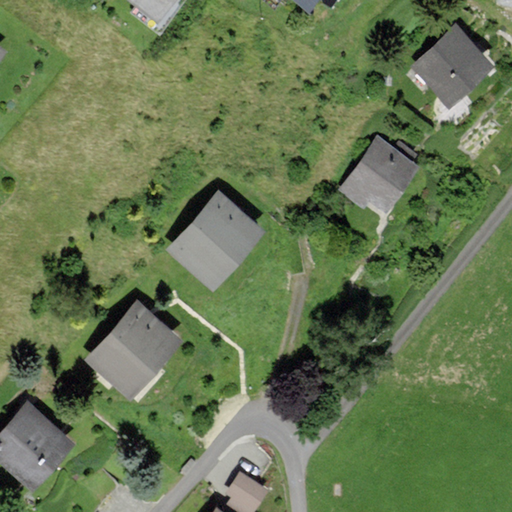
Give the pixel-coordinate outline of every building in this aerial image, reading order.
[(133,0),(157,17),(169,0),(133,0)] [(418,67),(453,103),(491,65),(481,55),(456,29),(418,67)] [(365,195),(389,210),(420,163),(378,136),(345,188),(363,199),(364,197),(365,195)] [(173,251),(213,286),(261,231),(241,214),(221,196),(173,251)] [(91,360),(131,396),(180,341),(156,320),(140,305),(91,360)] [(0,453),(3,455),(38,486),(73,446),(43,420),(28,407),(0,438),(0,453)] [(242,464),(224,495),(253,511),(271,481),(242,464)]
